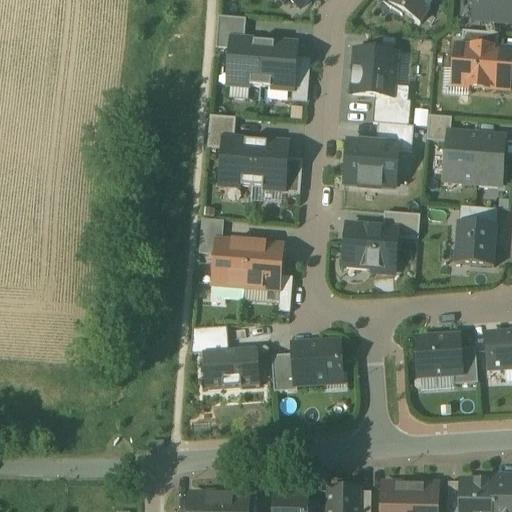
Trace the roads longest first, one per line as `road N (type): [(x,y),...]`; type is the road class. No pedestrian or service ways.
road 1 (residential): [(342,0),(332,20),(312,281),(316,302),(351,320)]
road 2 (residential): [(384,453),(154,466)]
road 3 (residential): [(154,466),(0,466)]
road 4 (residential): [(378,320),(490,314),(511,303)]
road 5 (residential): [(384,453),(378,320)]
road 6 (residential): [(511,446),(384,453)]
